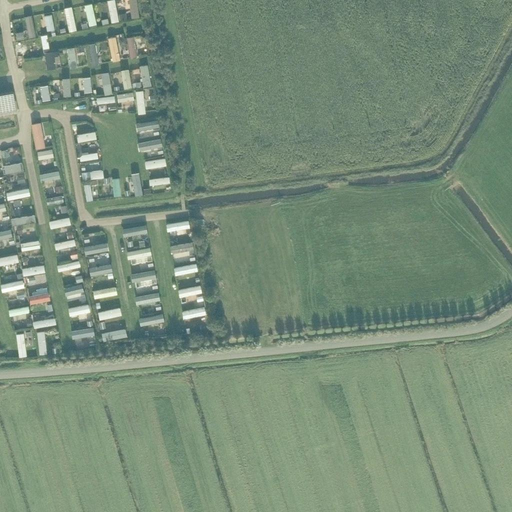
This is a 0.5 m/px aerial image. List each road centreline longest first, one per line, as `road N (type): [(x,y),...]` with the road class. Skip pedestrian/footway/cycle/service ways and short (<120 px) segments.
road 1 (unclassified): [(511,311),(461,331),(0,375)]
road 2 (track): [(266,351),(266,330),(283,294),(278,282),(228,221),(183,213)]
